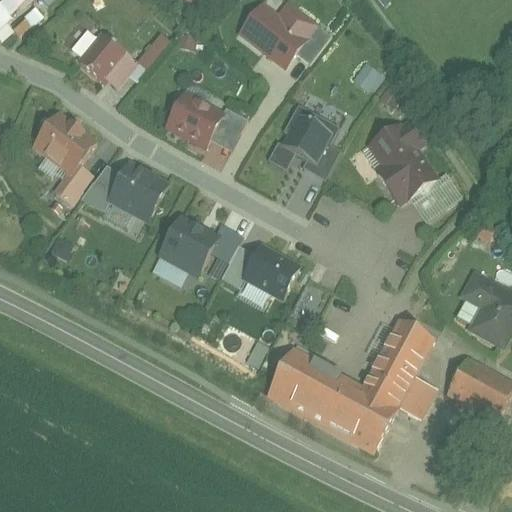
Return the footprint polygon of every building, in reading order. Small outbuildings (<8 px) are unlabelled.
[(0,41),(6,49),(44,16),(38,9),(28,17),(14,0),(2,0),(0,2),(0,41)] [(261,8),(237,42),(285,77),(294,64),(316,34),(285,12),(278,21),(261,8)] [(316,34),(294,64),(308,74),(330,44),(316,34)] [(197,53),(199,42),(182,38),(179,49),(197,53)] [(122,62),(97,41),(94,45),(87,39),(71,59),(78,65),(75,68),(100,89),(103,87),(122,62)] [(135,72),(122,62),(103,87),(115,96),(135,72)] [(369,65),(356,83),(375,97),(388,79),(369,65)] [(184,102),(164,138),(202,158),(209,147),(222,122),(184,102)] [(275,152),(266,169),(282,177),(290,162),(307,170),(312,173),(323,151),(329,154),(340,134),(296,112),(281,141),(286,144),(281,154),(275,152)] [(224,117),(222,122),(209,147),(230,158),(245,128),(224,117)] [(55,119),(29,154),(70,185),(97,150),(55,119)] [(397,133),(362,156),(399,211),(433,188),(410,153),(417,148),(405,132),(399,136),(397,133)] [(338,159),(329,154),(323,151),(312,173),(307,170),(303,177),(323,187),(338,159)] [(122,183),(106,211),(146,232),(167,194),(127,173),(122,183)] [(106,211),(122,183),(105,175),(79,206),(101,219),(106,211)] [(181,224),(158,264),(196,285),(210,262),(219,245),(214,242),(181,224)] [(219,234),(214,242),(219,245),(210,262),(226,271),(240,246),(219,234)] [(261,254),(242,287),(280,309),(299,276),(261,254)] [(511,302),(472,281),(458,306),(478,317),(466,338),(502,357),(511,338),(511,302)] [(325,309),(331,296),(309,285),(292,319),(308,326),(318,306),(325,309)] [(292,358),(266,407),(372,463),(433,348),(397,329),(362,395),(292,358)] [(511,390),(465,365),(445,403),(496,430),(511,399),(511,390)]
